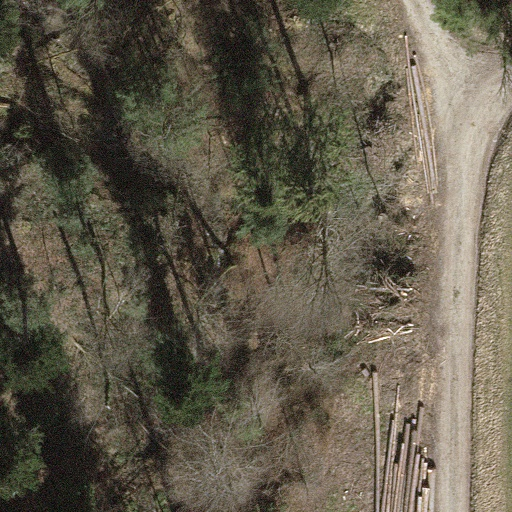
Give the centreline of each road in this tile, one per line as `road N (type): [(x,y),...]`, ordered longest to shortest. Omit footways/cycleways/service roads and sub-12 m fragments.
road 1 (track): [(457,511),(460,188),(485,104)]
road 2 (track): [(485,104),(420,0)]
